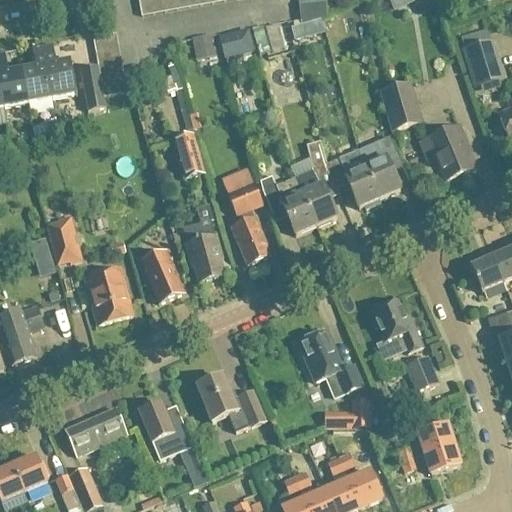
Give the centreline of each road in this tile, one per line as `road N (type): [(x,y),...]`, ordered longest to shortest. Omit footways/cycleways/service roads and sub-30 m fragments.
road 1 (residential): [(0,417),(419,240)]
road 2 (residential): [(506,492),(419,240)]
road 3 (residential): [(108,0),(129,26),(159,33),(285,12)]
